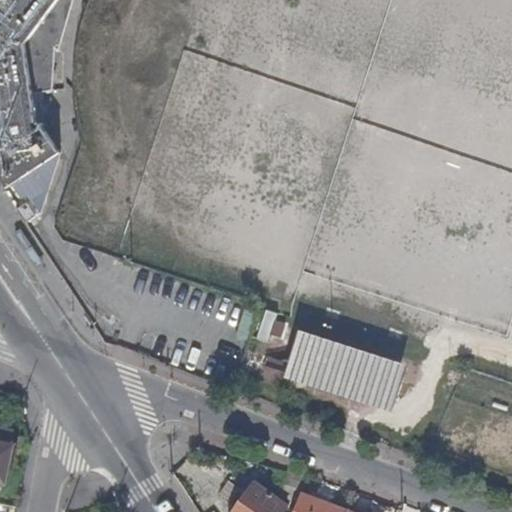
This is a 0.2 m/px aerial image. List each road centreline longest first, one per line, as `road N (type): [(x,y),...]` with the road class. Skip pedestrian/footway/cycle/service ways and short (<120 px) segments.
road 1 (residential): [(470,511),(61,360)]
road 2 (primary): [(159,511),(72,377)]
road 3 (residential): [(45,511),(72,377)]
